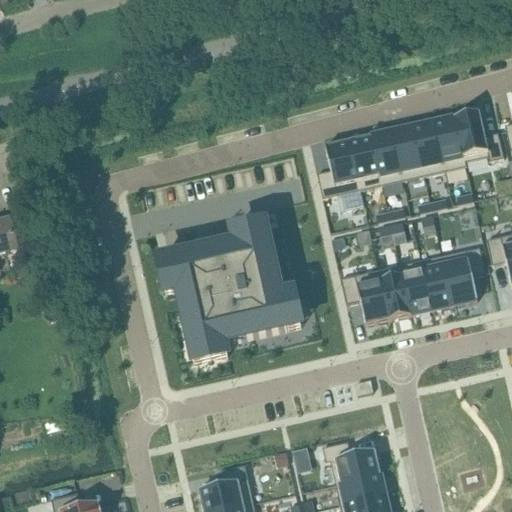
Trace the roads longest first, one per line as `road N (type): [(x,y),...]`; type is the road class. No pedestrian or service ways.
road 1 (residential): [(153,415),(106,186),(511,77)]
road 2 (tertiary): [(0,109),(405,0)]
road 3 (residential): [(402,365),(153,415)]
road 4 (residential): [(433,511),(402,365)]
road 5 (residential): [(0,31),(120,0)]
